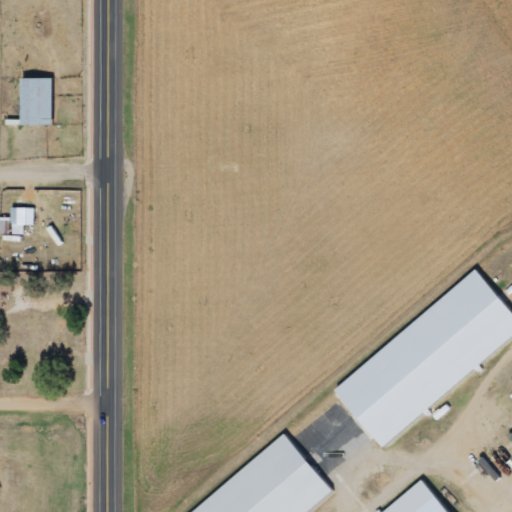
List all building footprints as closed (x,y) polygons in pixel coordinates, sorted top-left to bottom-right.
[(54,125),(54,78),(23,78),(22,125),(54,125)] [(36,209),(12,208),(12,218),(0,217),(0,234),(25,235),(26,226),(35,226),(36,209)] [(338,391),(476,272),(511,314),(511,334),(384,444),(338,391)] [(194,511),(285,434),(334,490),(308,511),(194,511)] [(386,511),(423,481),(448,511),(386,511)]
